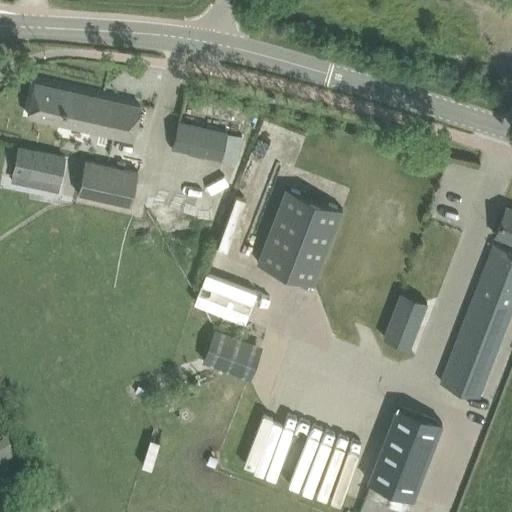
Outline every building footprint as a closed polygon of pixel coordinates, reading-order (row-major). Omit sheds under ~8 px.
[(133,138),(141,105),(35,81),(27,114),(133,138)] [(222,158),(228,131),(178,120),(172,147),(222,158)] [(18,146),(13,171),(47,179),(45,188),(57,190),(59,181),(64,156),(18,146)] [(131,205),(138,171),(85,160),(78,193),(131,205)] [(343,208),(286,186),(257,261),(314,283),(343,208)] [(511,249),(495,243),(442,381),(479,396),(511,309),(511,208),(506,207),(499,225),(496,233),(511,238),(511,249)] [(216,287),(229,233),(217,230),(203,283),(216,287)] [(198,300),(253,321),(257,309),(265,312),(269,302),(216,282),(211,293),(202,290),(198,300)] [(202,360),(249,377),(259,351),(212,333),(202,360)] [(291,367),(278,362),(240,466),(264,475),(285,416),(275,412),(291,367)] [(396,404),(367,479),(413,497),(442,422),(396,404)] [(278,482),(336,502),(357,439),(299,420),(278,482)] [(0,471),(21,463),(11,441),(0,445),(0,471)] [(355,503),(374,452),(363,447),(344,499),(355,503)]
